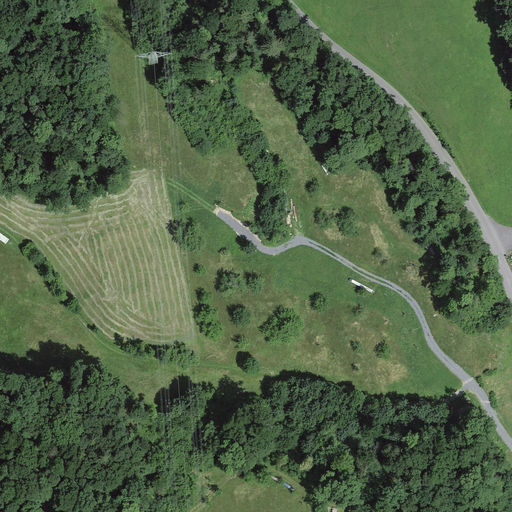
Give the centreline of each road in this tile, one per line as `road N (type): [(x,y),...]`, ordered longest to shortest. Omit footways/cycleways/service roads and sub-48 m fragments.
road 1 (track): [(485,400),(384,397),(285,369),(134,355),(107,344),(0,229)]
road 2 (tertiary): [(292,0),(408,106),(495,243),(511,285)]
road 3 (track): [(511,444),(401,291),(305,243)]
